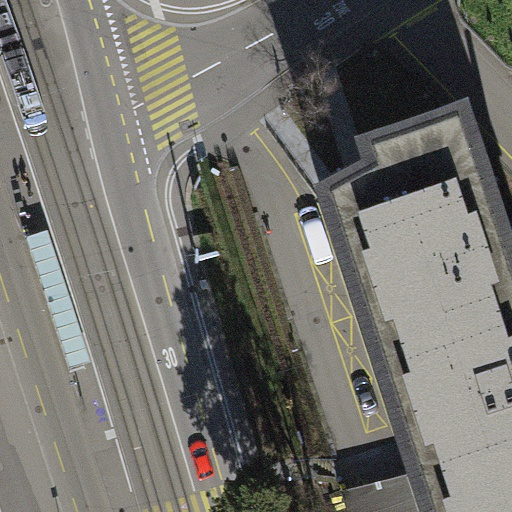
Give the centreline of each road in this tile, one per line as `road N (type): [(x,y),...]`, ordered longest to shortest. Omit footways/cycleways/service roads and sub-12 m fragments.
road 1 (primary): [(221,511),(107,116)]
road 2 (primary): [(0,233),(91,511)]
road 3 (residential): [(107,116),(207,71),(329,0)]
road 4 (primary): [(107,116),(75,0)]
